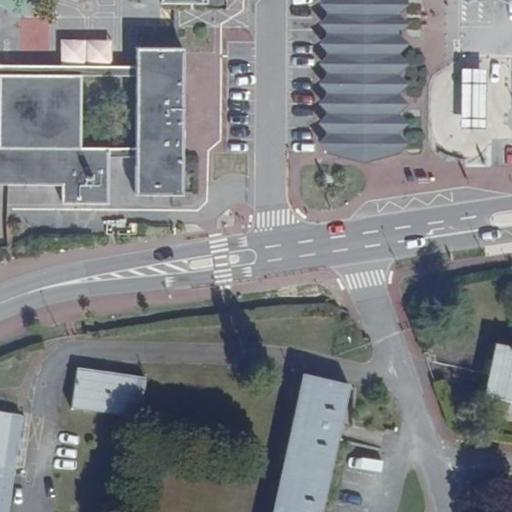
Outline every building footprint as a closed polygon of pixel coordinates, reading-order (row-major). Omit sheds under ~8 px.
[(325,0),(325,154),(386,153),(386,6),(382,6),(376,0),(325,0)] [(106,204),(107,156),(107,148),(79,147),(79,75),(135,76),(134,148),(134,157),(134,194),(180,195),(181,49),(135,48),(135,66),(0,64),(0,184),(61,185),(60,204),(106,204)] [(476,64),(451,64),(451,125),(476,125),(476,64)] [(454,142),(459,137),(454,132),(449,137),(454,142)] [(107,156),(134,157),(134,148),(107,148),(107,156)] [(386,153),(325,154),(362,162),(386,153)] [(511,350),(496,347),(485,396),(511,402),(511,350)] [(145,381),(76,370),(70,407),(139,418),(145,381)] [(303,376),(283,465),(327,477),(346,387),(303,376)] [(0,511),(3,511),(17,415),(0,412),(0,511)] [(283,465),(283,466),(327,477),(283,465)] [(319,511),(327,477),(283,466),(272,511),(319,511)]
